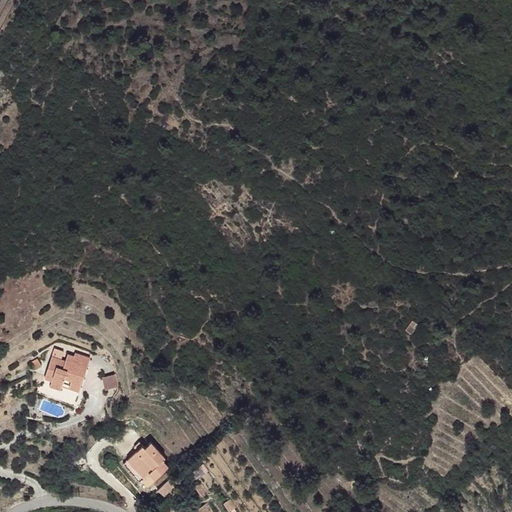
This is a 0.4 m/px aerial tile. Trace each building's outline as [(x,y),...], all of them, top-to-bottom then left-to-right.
[(405,332),(411,336),(417,327),(412,322),(405,332)] [(69,332),(54,350),(60,354),(69,363),(73,358),(78,363),(73,368),(81,375),(104,349),(91,338),(89,340),(84,346),(78,340),(69,332)] [(89,340),(83,335),(78,340),(84,346),(89,340)] [(69,363),(60,354),(56,359),(65,367),(69,363)] [(105,390),(118,387),(115,375),(102,378),(105,390)] [(139,452),(125,465),(141,483),(144,480),(150,486),(169,468),(164,462),(167,459),(153,445),(147,450),(141,444),(136,448),(139,452)] [(181,476),(175,481),(178,485),(184,481),(181,476)]
